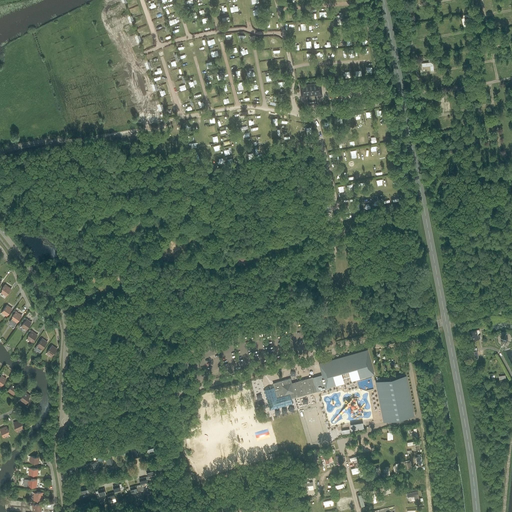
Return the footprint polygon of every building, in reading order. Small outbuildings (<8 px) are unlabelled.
[(343,20),(342,12),(339,13),(339,15),(337,15),(337,21),(335,22),(335,26),(344,24),(344,20),(343,20)] [(181,32),(179,25),(173,26),(175,34),(181,32)] [(167,29),(160,30),(162,39),(169,37),(167,29)] [(511,60),(475,67),(478,81),(511,74),(511,60)] [(433,62),(422,63),(422,69),(426,69),(426,71),(431,70),(431,73),(434,72),(434,70),(433,62)] [(307,100),(307,105),(316,104),(315,99),(314,99),(314,96),(321,95),(319,83),(298,86),(300,98),(308,97),(308,99),(308,100),(307,100)] [(163,105),(173,102),(171,97),(161,99),(163,105)] [(384,131),(379,133),(383,140),(388,137),(384,131)] [(77,285),(90,281),(88,276),(80,278),(80,279),(75,280),(77,285)] [(3,290),(1,292),(6,296),(11,289),(5,284),(2,289),(3,290)] [(77,307),(86,304),(84,297),(75,300),(75,301),(73,302),(75,306),(76,305),(77,307)] [(7,305),(2,312),(7,316),(12,308),(7,305)] [(15,312),(14,311),(13,313),(14,314),(12,316),(13,317),(9,322),(14,326),(22,315),(16,311),(15,312)] [(22,326),(27,329),(32,322),(27,319),(22,326)] [(479,330),(470,332),(472,340),(481,339),(480,335),(478,336),(478,334),(480,333),(480,331),(479,330)] [(37,335),(31,331),(28,336),(29,336),(27,339),(32,342),(37,335)] [(42,338),(37,346),(42,349),(47,342),(42,338)] [(52,345),(47,352),(52,356),(57,349),(52,345)] [(322,375),(313,378),(317,391),(330,387),(341,384),(374,375),(367,350),(319,364),(322,375)] [(479,359),(477,351),(470,352),(471,360),(479,359)] [(414,416),(406,375),(375,381),(382,414),(383,422),(414,416)] [(272,388),(264,390),(267,400),(270,410),(274,409),(292,404),(291,400),(291,399),(317,391),(313,378),(313,377),(304,380),(296,382),(292,383),(291,378),(273,383),(274,387),(272,388)] [(18,387),(13,384),(8,391),(14,395),(17,390),(16,389),(18,387)] [(25,392),(20,400),(26,404),(29,399),(28,398),(30,396),(25,392)] [(16,431),(23,428),(22,426),(23,425),(20,420),(13,423),(15,427),(14,427),(16,431)] [(364,428),(363,422),(350,424),(351,430),(364,428)] [(0,429),(4,437),(9,435),(8,432),(9,432),(6,426),(0,429)] [(297,452),(303,450),(299,433),(292,435),(297,452)] [(140,456),(137,448),(131,450),(133,458),(140,456)] [(323,455),(320,456),(321,460),(325,459),(326,464),(329,463),(329,462),(333,461),(330,453),(326,454),(323,455)] [(312,455),(306,456),(308,464),(314,462),(312,455)] [(99,464),(98,462),(91,464),(93,473),(99,471),(97,464),(99,464)] [(139,486),(130,488),(132,494),(138,492),(144,491),(143,486),(144,486),(143,485),(147,483),(146,479),(149,478),(149,476),(154,475),(152,470),(147,471),(148,477),(146,477),(139,479),(141,485),(139,486)] [(302,491),(312,490),(311,485),(312,485),(311,482),(301,484),(302,491)] [(82,496),(91,493),(89,487),(80,490),(82,496)] [(37,493),(34,493),(34,500),(38,500),(38,499),(42,500),(43,492),(37,492),(37,493)] [(339,510),(351,507),(350,501),(337,503),(339,510)]
